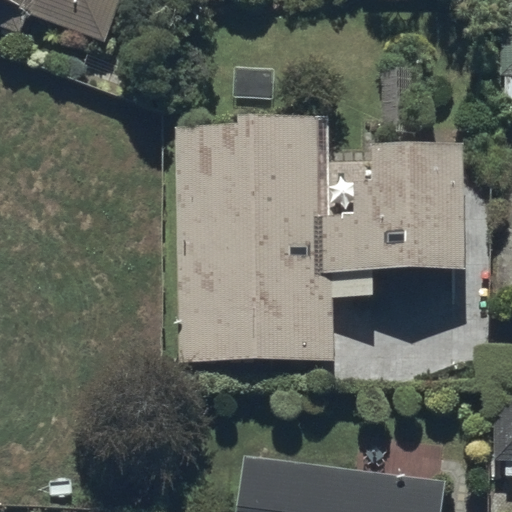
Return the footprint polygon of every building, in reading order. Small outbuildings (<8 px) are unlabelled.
[(0,0),(0,29),(15,34),(22,15),(100,42),(115,0),(0,0)] [(511,112),(511,0),(500,0),(503,113),(511,112)] [(316,127),(175,129),(178,367),(334,365),(333,303),(372,302),(371,280),(460,278),(459,152),(316,154),(316,127)] [(511,371),(495,372),(496,464),(504,464),(504,478),(511,478),(511,371)] [(358,473),(249,459),(243,458),(236,511),(443,511),(447,488),(436,486),(441,447),(363,437),(358,473)]
